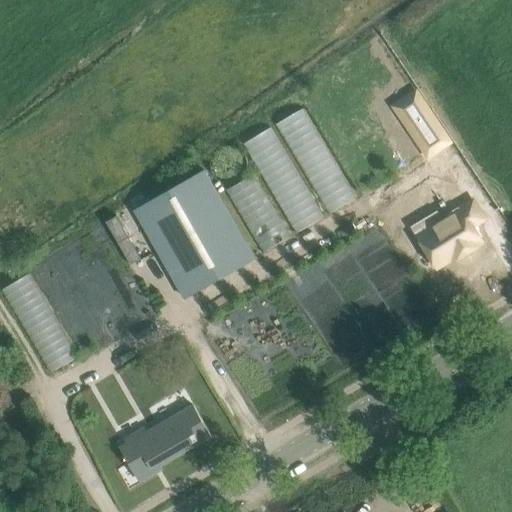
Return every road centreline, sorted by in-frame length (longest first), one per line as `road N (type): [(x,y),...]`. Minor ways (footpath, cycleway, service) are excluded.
road 1 (tertiary): [(183,511),(511,320)]
road 2 (track): [(0,325),(108,511)]
